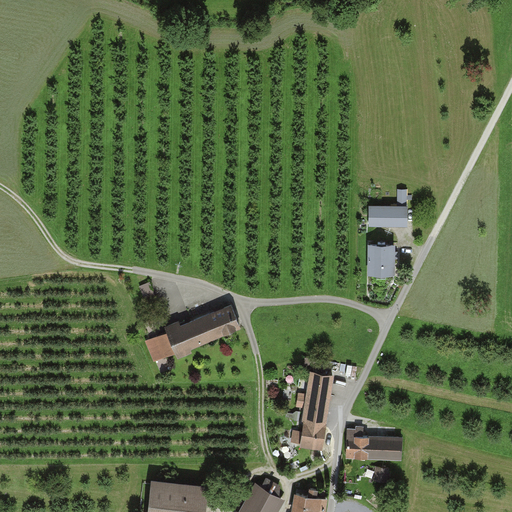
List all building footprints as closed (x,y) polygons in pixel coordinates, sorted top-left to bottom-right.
[(408,227),(407,189),(398,189),(398,206),(369,207),(369,228),(408,227)] [(397,245),(367,244),(367,278),(396,278),(397,245)] [(151,280),(141,284),(147,300),(157,296),(151,280)] [(239,328),(230,305),(166,329),(177,359),(189,354),(187,348),(239,328)] [(144,341),(153,363),(171,356),(163,334),(144,341)] [(305,368),(287,366),(286,376),(304,378),(305,368)] [(322,449),(332,374),(307,371),(300,425),(295,425),(292,446),(322,449)] [(401,458),(400,437),(354,437),(354,442),(347,442),(347,459),(401,458)] [(393,469),(376,467),(375,480),(392,481),(393,469)] [(279,511),(286,501),(275,495),(281,486),(265,477),(260,485),(257,483),(239,511),(279,511)] [(200,511),(204,487),(148,480),(143,511),(200,511)] [(294,494),(290,511),(323,511),(326,500),(294,494)]
